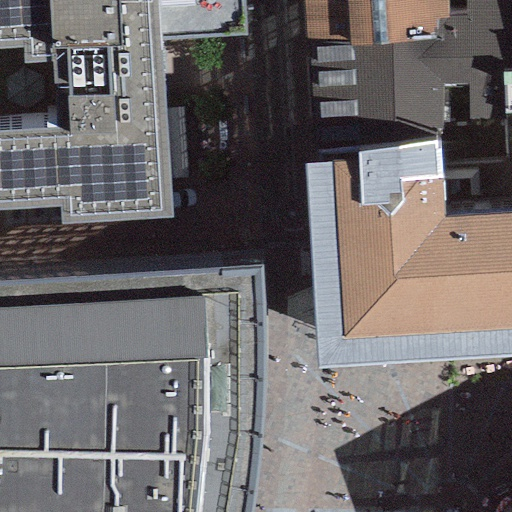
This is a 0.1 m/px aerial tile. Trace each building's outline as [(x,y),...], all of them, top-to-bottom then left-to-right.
[(0,211),(58,207),(59,225),(172,218),(159,42),(246,37),(243,0),(0,0),(0,50),(20,49),(23,64),(51,63),(52,86),(65,86),(69,130),(0,131),(0,211)] [(301,0),(303,45),(434,41),(432,22),(448,21),(447,16),(463,15),(464,0),(469,0),(301,0)] [(439,143),(444,217),(511,212),(511,0),(469,0),(464,0),(463,15),(447,16),(448,21),(432,22),(434,41),(303,45),(310,164),(332,162),(357,162),(358,152),(439,143)] [(357,162),(332,162),(340,341),(511,329),(511,212),(444,217),(439,143),(358,152),(357,162)] [(511,329),(340,341),(332,162),(310,164),(304,164),(316,368),(511,356),(511,329)] [(0,511),(249,511),(255,480),(259,404),(264,323),(261,267),(0,281),(0,511)]
